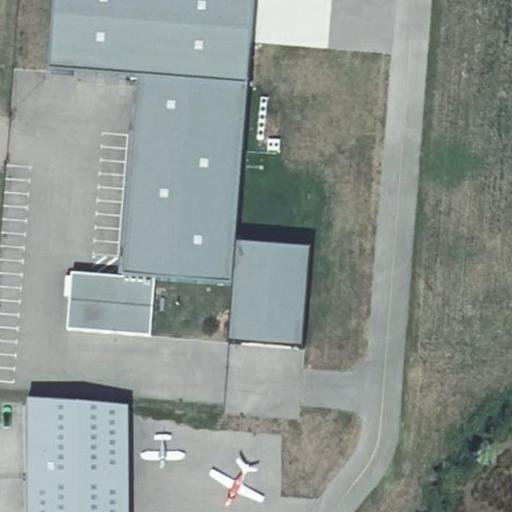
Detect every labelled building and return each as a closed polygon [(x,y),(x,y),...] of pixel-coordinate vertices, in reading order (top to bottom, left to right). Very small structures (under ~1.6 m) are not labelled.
[(262,0),(63,0),(59,66),(147,72),(256,81),(262,0)] [(256,81),(147,72),(130,273),(159,275),(240,282),(244,240),(256,81)] [(318,246),(244,240),(240,282),(235,340),(308,347),(318,246)] [(155,331),(159,275),(130,273),(74,268),(70,324),(155,331)] [(133,511),(134,407),(33,396),(33,511),(133,511)]
